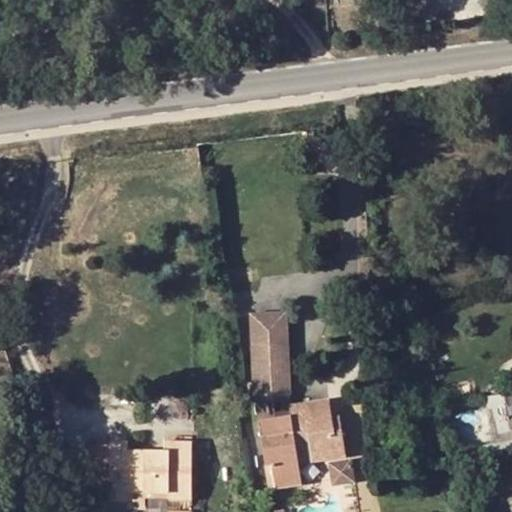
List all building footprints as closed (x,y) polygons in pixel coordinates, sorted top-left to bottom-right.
[(471,28),(479,27),(478,18),(470,20),(471,28)] [(393,216),(417,212),(414,196),(390,200),(393,216)] [(417,212),(393,216),(396,236),(421,232),(417,212)] [(374,274),(375,290),(391,289),(390,273),(374,274)] [(250,314),(251,343),(279,342),(280,393),(253,394),(257,420),(281,417),(282,426),(294,424),(292,406),(286,393),(283,313),(250,314)] [(253,394),(280,393),(279,342),(251,343),(253,394)] [(493,431),(511,431),(511,394),(493,394),(493,431)] [(341,428),(333,428),(331,415),(329,401),(292,406),(294,424),(295,430),(283,432),(282,426),(281,417),(257,420),(263,463),(270,463),(274,486),(302,482),(299,463),(346,456),(341,428)] [(333,428),(341,428),(339,413),(331,415),(333,428)] [(110,486),(110,500),(127,501),(127,491),(144,491),(170,492),(170,498),(191,498),(192,451),(165,449),(129,449),(128,441),(111,440),(111,443),(110,486)] [(165,449),(192,451),(192,442),(165,441),(165,449)] [(110,486),(111,443),(91,444),(91,486),(110,486)] [(144,491),(127,491),(127,501),(126,507),(144,507),(144,497),(144,491)]
